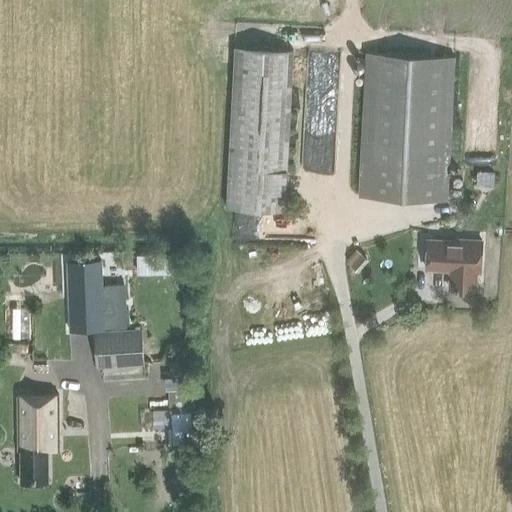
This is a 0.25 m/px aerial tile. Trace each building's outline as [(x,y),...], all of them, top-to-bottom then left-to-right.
[(293,49),(234,46),(225,207),(285,210),(293,49)] [(356,196),(444,201),(452,57),(364,52),(356,196)] [(497,130),(496,105),(472,105),(473,131),(497,130)] [(477,170),(476,183),(494,183),(494,170),(477,170)] [(447,289),(474,290),(475,272),(478,272),(479,241),(454,239),(454,241),(425,239),(424,269),(448,271),(447,289)] [(138,248),(138,268),(170,267),(169,247),(138,248)] [(369,261),(360,252),(349,264),(358,273),(369,261)] [(66,262),(68,332),(101,331),(101,329),(122,329),(121,281),(99,282),(99,261),(66,262)] [(91,335),(94,369),(142,366),(140,332),(91,335)] [(57,452),(57,396),(16,396),(16,452),(19,452),(19,485),(46,485),(46,452),(57,452)]
